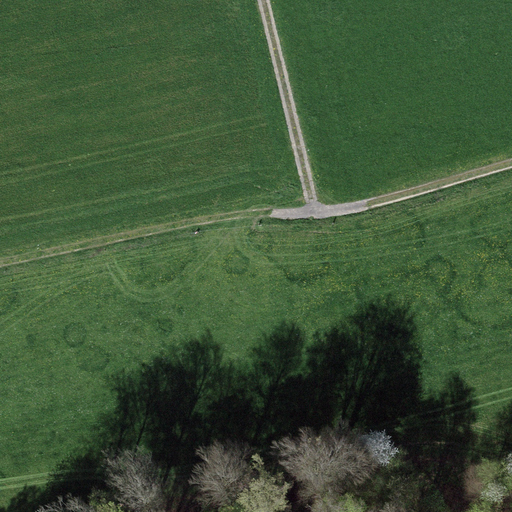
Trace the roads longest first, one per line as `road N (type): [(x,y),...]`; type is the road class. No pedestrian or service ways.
road 1 (track): [(260,0),(309,210),(346,209),(511,162)]
road 2 (track): [(309,210),(243,212),(0,259)]
